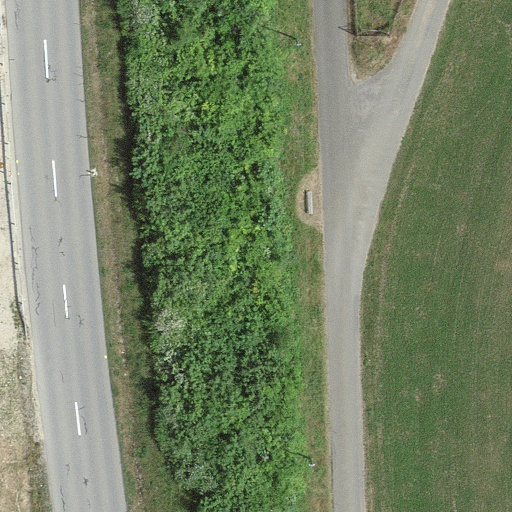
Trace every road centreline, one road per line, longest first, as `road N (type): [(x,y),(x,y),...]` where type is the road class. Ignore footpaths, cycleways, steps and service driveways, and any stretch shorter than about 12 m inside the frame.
road 1 (primary): [(43,0),(64,312),(89,511)]
road 2 (unclassified): [(335,0),(349,511)]
road 3 (track): [(433,0),(415,52),(342,175)]
